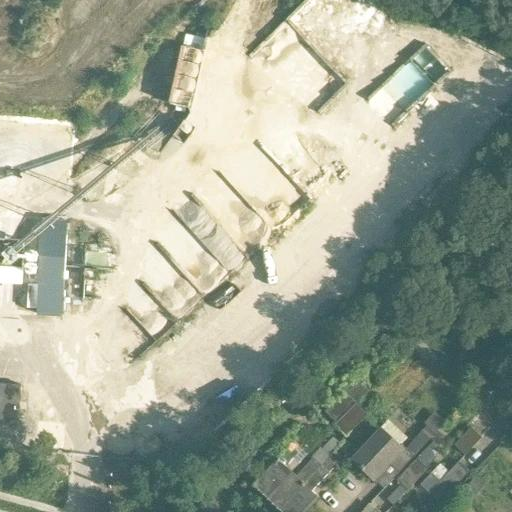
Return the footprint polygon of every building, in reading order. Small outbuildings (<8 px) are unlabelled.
[(191,108),(205,49),(183,44),(170,102),(191,108)] [(38,315),(61,316),(67,222),(44,220),(38,315)] [(347,393),(356,403),(368,392),(358,382),(347,393)] [(0,385),(0,419),(18,421),(20,386),(0,385)] [(356,403),(347,393),(344,391),(324,411),(336,424),(356,403)] [(356,403),(336,424),(334,426),(346,437),(368,415),(356,403)] [(383,490),(434,434),(426,426),(406,448),(402,444),(401,446),(382,428),(352,461),(372,480),(383,490)] [(465,456),(481,438),(471,429),(455,446),(465,456)] [(277,510),(333,451),(339,445),(331,438),(296,477),(291,472),(265,498),(277,510)] [(338,449),(343,454),(351,446),(346,441),(338,449)] [(252,485),(265,498),(291,472),(285,468),(302,450),(293,442),(252,485)] [(432,442),(416,459),(427,470),(443,453),(432,442)] [(333,451),(277,510),(279,511),(303,511),(317,497),(311,491),(341,458),(333,451)] [(406,491),(424,473),(413,462),(396,481),(406,491)] [(439,482),(448,491),(468,471),(459,462),(448,473),(439,482)] [(430,473),(439,482),(448,473),(440,464),(430,473)] [(428,493),(439,482),(430,473),(419,484),(428,493)] [(437,502),(448,491),(439,482),(428,493),(437,502)]
